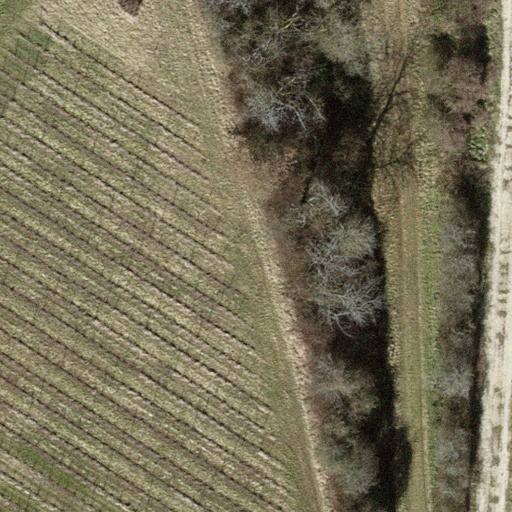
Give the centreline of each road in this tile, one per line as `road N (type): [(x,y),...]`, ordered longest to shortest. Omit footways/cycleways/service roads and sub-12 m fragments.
road 1 (track): [(392,0),(418,511)]
road 2 (track): [(511,170),(494,511)]
